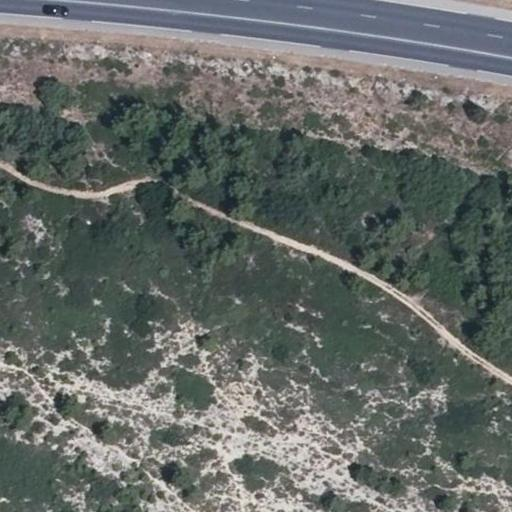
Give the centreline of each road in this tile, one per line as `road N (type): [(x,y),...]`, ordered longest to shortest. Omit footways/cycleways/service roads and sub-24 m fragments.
road 1 (track): [(511,380),(390,289),(157,184),(90,197),(0,162)]
road 2 (primary): [(511,58),(331,25),(88,0)]
